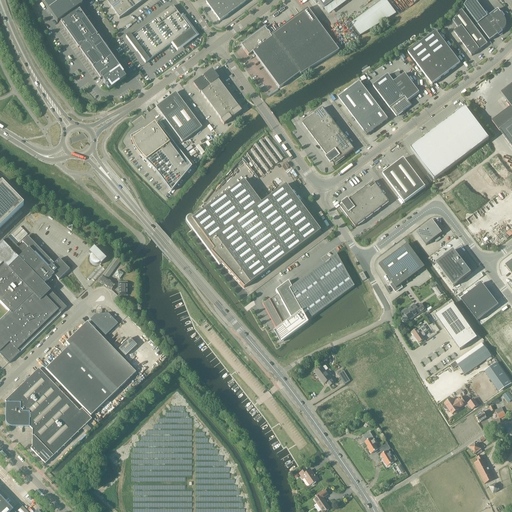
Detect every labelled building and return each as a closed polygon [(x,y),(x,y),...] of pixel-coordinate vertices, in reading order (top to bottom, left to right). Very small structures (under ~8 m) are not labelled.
[(57,23),(60,21),(77,9),(80,7),(82,6),(77,0),(40,0),(52,16),(57,23)] [(132,10),(136,7),(130,0),(127,0),(125,2),(132,10)] [(209,0),(206,3),(209,7),(213,12),(216,17),(220,22),(228,16),(232,12),(236,9),(240,6),(245,3),(249,0),(209,0)] [(316,0),(323,9),(335,0),(316,0)] [(395,14),(384,0),(382,0),(350,24),(359,36),(395,14)] [(505,17),(502,13),(501,13),(498,9),(488,17),(487,17),(474,0),(468,0),(464,7),(478,25),(490,41),(498,35),(498,36),(503,32),(502,32),(502,31),(504,30),(504,29),(505,28),(505,27),(506,25),(506,23),(506,22),(506,20),(505,20),(504,18),(505,17)] [(121,5),(128,13),(132,10),(125,2),(121,5)] [(124,16),(128,13),(121,5),(117,8),(120,12),(124,16)] [(173,43),(177,48),(183,43),(185,44),(184,45),(185,45),(186,44),(187,42),(189,42),(189,41),(187,40),(194,35),(173,6),(132,37),(129,34),(125,37),(145,63),(173,43)] [(78,49),(79,48),(80,50),(80,51),(100,80),(102,79),(103,80),(118,70),(117,68),(119,67),(98,37),(97,38),(96,36),(97,36),(79,11),(78,11),(77,9),(60,21),(62,23),(61,24),(78,49)] [(283,85),(299,73),(300,75),(338,51),(307,9),(303,12),(307,16),(299,22),(297,19),(272,38),(269,35),(270,34),(268,31),(267,32),(264,28),(246,41),(247,42),(246,42),(246,41),(242,44),(243,45),(242,45),(241,45),(248,56),(253,52),(276,84),(279,89),(283,85)] [(488,44),(487,44),(462,10),(453,21),(458,29),(454,32),(472,56),(488,44)] [(432,85),(460,64),(436,32),(408,53),(432,85)] [(118,70),(103,80),(102,81),(109,90),(116,86),(115,85),(118,82),(119,83),(126,78),(119,69),(118,70)] [(204,78),(203,79),(205,82),(214,75),(211,71),(203,77),(204,78)] [(420,93),(405,74),(394,82),(389,75),(373,86),(390,109),(390,108),(396,117),(411,106),(408,101),(420,93)] [(217,79),(214,75),(205,82),(208,86),(217,79)] [(197,89),(205,82),(203,79),(202,79),(201,79),(193,85),(197,89)] [(220,84),(217,80),(218,80),(217,79),(208,86),(211,90),(220,84)] [(208,86),(205,82),(197,89),(200,93),(208,86)] [(339,98),(367,136),(388,120),(360,82),(339,98)] [(511,106),(492,121),(511,147),(511,83),(501,92),(511,106)] [(223,88),(220,84),(211,90),(214,94),(223,88)] [(200,93),(203,96),(211,90),(208,86),(200,93)] [(226,92),(223,88),(214,94),(217,98),(226,92)] [(214,94),(211,90),(203,96),(206,100),(214,94)] [(220,102),(229,96),(226,92),(217,98),(220,102)] [(156,107),(159,111),(182,142),(202,128),(175,93),(156,107)] [(217,98),(214,94),(206,100),(209,104),(217,98)] [(232,100),(229,96),(220,102),(223,106),(232,100)] [(220,102),(217,98),(209,104),(212,108),(220,102)] [(232,100),(223,106),(226,110),(235,104),(232,100)] [(212,108),(215,112),(223,106),(220,102),(212,108)] [(237,108),(235,104),(226,110),(229,114),(237,108)] [(226,110),(223,106),(215,112),(218,116),(226,110)] [(238,107),(237,108),(229,114),(232,118),(233,117),(233,118),(241,112),(238,107)] [(434,180),(489,139),(465,107),(411,148),(434,180)] [(302,124),(333,165),(334,165),(335,164),(336,165),(345,158),(344,157),(354,150),(323,108),(302,124)] [(218,116),(221,120),(229,114),(226,110),(218,116)] [(231,118),(232,118),(229,114),(221,120),(220,121),(224,125),(232,119),(231,118)] [(154,124),(144,132),(143,130),(133,136),(133,142),(134,145),(137,150),(140,154),(139,155),(144,161),(148,164),(152,168),(156,172),(162,180),(171,192),(191,167),(158,122),(154,124)] [(425,187),(404,158),(383,174),(404,203),(425,187)] [(243,180),(194,217),(191,219),(214,250),(211,252),(244,288),(320,231),(286,185),(261,203),(243,180)] [(0,227),(23,205),(2,183),(1,183),(0,181),(0,227)] [(340,209),(342,212),(347,218),(348,217),(356,227),(378,211),(379,213),(382,210),(381,208),(389,202),(374,182),(340,207),(341,208),(340,209)] [(433,221),(416,233),(426,246),(442,234),(433,221)] [(0,354),(9,364),(20,353),(61,313),(67,308),(44,285),(54,275),(59,280),(70,270),(59,259),(54,264),(28,237),(22,242),(23,243),(18,248),(7,236),(0,242),(0,302),(9,312),(0,321),(0,354)] [(407,244),(379,265),(392,283),(390,285),(390,286),(391,285),(396,292),(401,288),(402,288),(403,288),(401,285),(425,268),(407,244)] [(89,253),(91,255),(91,256),(90,256),(90,257),(90,258),(90,259),(90,260),(90,261),(90,262),(91,263),(92,264),(93,264),(93,265),(94,265),(95,265),(96,265),(97,265),(98,265),(98,264),(99,264),(100,263),(101,265),(106,259),(94,247),(89,252),(89,253)] [(453,250),(436,264),(453,287),(471,273),(462,262),(462,263),(461,263),(452,252),(454,251),(453,250)] [(263,305),(275,327),(282,340),(354,287),(336,254),(324,263),(325,265),(299,284),(298,282),(291,287),(288,281),(275,291),(277,294),(263,305)] [(103,284),(105,286),(111,290),(115,285),(107,279),(120,260),(116,257),(103,275),(103,274),(98,281),(103,285),(103,284)] [(123,274),(117,270),(114,275),(119,279),(123,274)] [(127,283),(119,283),(119,295),(127,295),(127,283)] [(482,284),(461,300),(477,321),(498,305),(482,284)] [(415,305),(407,310),(405,309),(402,311),(401,313),(403,316),(405,317),(406,316),(409,321),(420,313),(420,314),(425,310),(421,304),(416,307),(415,305)] [(453,304),(435,316),(460,351),(477,339),(453,304)] [(90,320),(105,336),(118,324),(108,314),(95,315),(94,315),(90,320)] [(511,326),(508,321),(486,336),(511,369),(511,326)] [(135,373),(87,323),(66,343),(69,346),(45,369),(91,416),(135,373)] [(424,339),(422,336),(425,334),(420,327),(412,333),(419,343),(424,339)] [(125,357),(137,346),(130,338),(118,349),(125,357)] [(491,358),(482,345),(456,363),(465,376),(491,358)] [(497,363),(487,370),(501,391),(511,384),(497,363)] [(325,366),(323,368),(315,373),(324,385),(327,382),(330,386),(336,382),(333,378),(331,379),(325,371),(328,369),(325,366)] [(6,403),(5,420),(6,421),(6,422),(6,423),(7,424),(8,425),(9,426),(10,426),(11,427),(12,427),(29,427),(30,427),(32,430),(32,447),(31,449),(45,464),(75,435),(91,419),(82,409),(79,411),(38,369),(5,401),(6,402),(6,403)] [(447,409),(448,409),(449,409),(452,414),(459,409),(458,409),(465,404),(461,397),(454,402),(451,399),(445,403),(446,405),(445,405),(445,406),(444,407),(444,408),(445,409),(446,409),(447,409)] [(474,399),(468,403),(472,410),(478,405),(474,399)] [(501,406),(495,409),(496,413),(499,419),(506,417),(503,410),(501,406)] [(483,412),(476,417),(480,423),(487,418),(483,412)] [(368,448),(371,453),(378,449),(375,444),(377,443),(370,432),(364,435),(367,441),(365,442),(367,445),(369,447),(368,448)] [(483,436),(469,448),(474,455),(476,454),(477,455),(482,452),(477,445),(481,442),(482,443),(486,440),(483,436)] [(387,444),(379,448),(383,454),(380,455),(387,467),(394,463),(391,458),(393,456),(389,450),(391,449),(387,444)] [(478,462),(474,464),(485,485),(494,480),(481,455),(476,458),(478,462)] [(315,476),(314,477),(312,475),(313,474),(310,471),(308,472),(306,470),(299,474),(303,479),(305,478),(310,486),(318,480),(315,476)] [(496,484),(489,487),(493,493),(499,490),(496,484)] [(322,511),(325,511),(330,509),(327,505),(328,505),(323,498),(328,495),(325,491),(320,494),(320,493),(316,496),(318,498),(314,500),(322,511)] [(0,511),(38,511),(37,511),(36,511),(27,511),(19,503),(13,510),(0,496),(0,511)]
